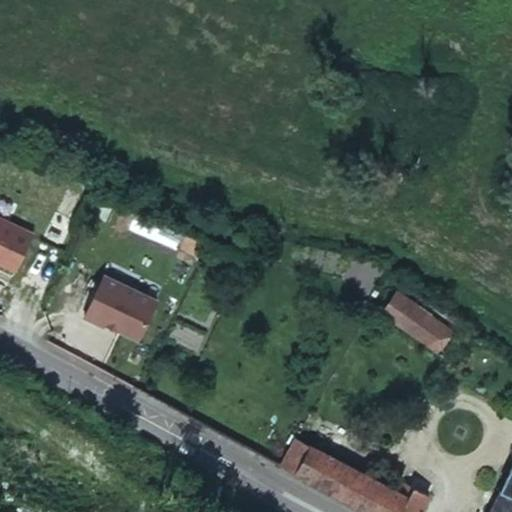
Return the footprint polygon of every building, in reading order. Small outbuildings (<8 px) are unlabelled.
[(0,211),(0,260),(8,265),(29,227),(0,211)] [(237,226),(232,235),(245,241),(251,231),(237,226)] [(400,282),(381,269),(359,299),(370,307),(359,321),(405,353),(428,318),(392,293),(400,282)] [(149,296),(96,271),(77,313),(95,321),(96,318),(124,331),(133,328),(149,296)] [(361,511),(395,511),(404,496),(290,437),(275,466),(361,511)] [(511,511),(511,450),(480,511),(511,511)] [(416,511),(425,496),(408,487),(404,496),(395,511),(416,511)]
